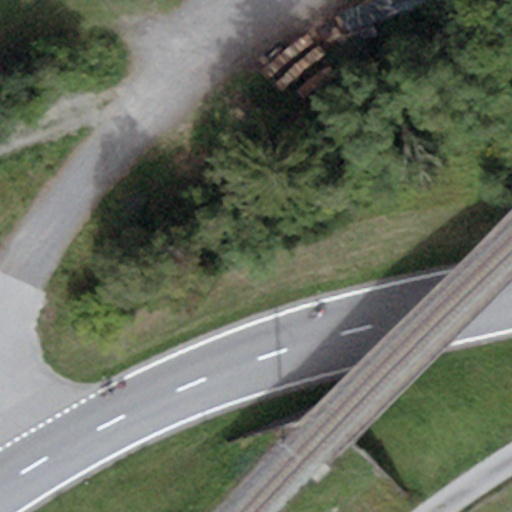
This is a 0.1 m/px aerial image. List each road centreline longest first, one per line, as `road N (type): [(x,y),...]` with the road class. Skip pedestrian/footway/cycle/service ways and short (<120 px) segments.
road 1 (secondary): [(0,488),(141,408),(266,357),(511,296)]
road 2 (track): [(240,0),(21,271),(0,319)]
